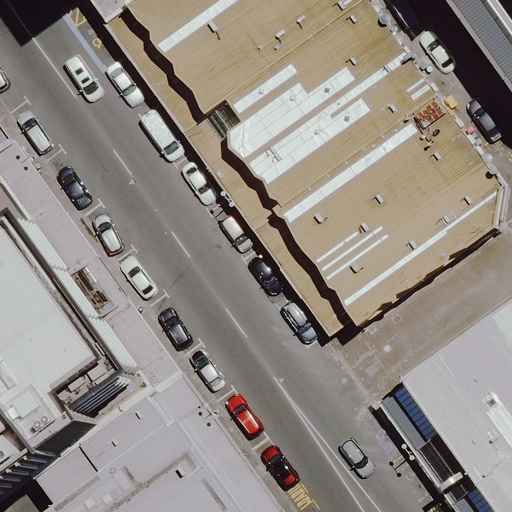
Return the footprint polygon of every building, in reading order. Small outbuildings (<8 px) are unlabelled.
[(511,195),(359,0),(101,0),(98,2),(330,350),(511,217),(511,195)] [(511,0),(456,0),(511,76),(511,0)] [(144,392),(0,185),(0,492),(12,484),(144,392)] [(511,511),(511,283),(369,387),(459,511),(511,511)] [(240,511),(144,392),(12,484),(31,511),(240,511)]
